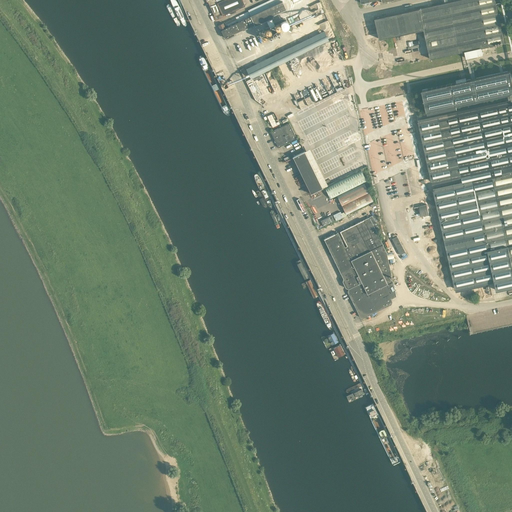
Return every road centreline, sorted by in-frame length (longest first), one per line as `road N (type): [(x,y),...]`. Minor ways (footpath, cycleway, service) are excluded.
road 1 (unclassified): [(352,326),(196,0)]
road 2 (unclassified): [(403,304),(358,87)]
road 3 (unclassified): [(435,511),(352,326)]
road 4 (unclassified): [(511,52),(358,87)]
road 5 (unclassified): [(511,301),(404,324),(403,304)]
